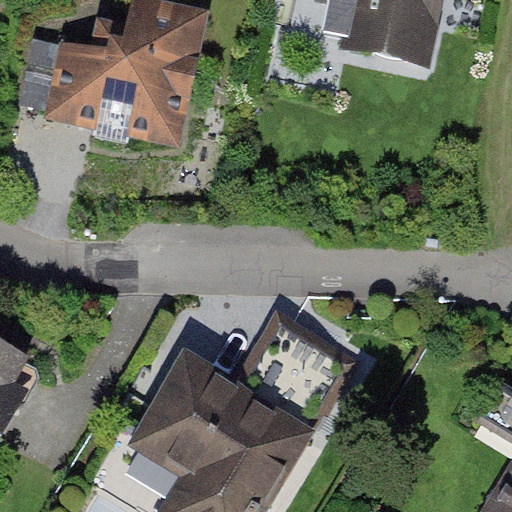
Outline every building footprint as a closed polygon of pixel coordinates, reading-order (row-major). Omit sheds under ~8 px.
[(439,0),(307,0),(299,39),(425,66),(439,0)] [(133,133),(174,143),(202,25),(135,9),(129,35),(136,36),(132,53),(96,44),(94,55),(71,50),(69,57),(42,51),(38,70),(66,76),(57,117),(97,126),(94,138),(130,147),(133,133)] [(239,400),(189,370),(144,446),(216,489),(201,511),(263,511),(350,369),(282,328),(239,400)] [(0,434),(13,410),(0,403),(19,368),(0,357),(0,434)] [(511,511),(511,487),(497,511),(511,511)]
